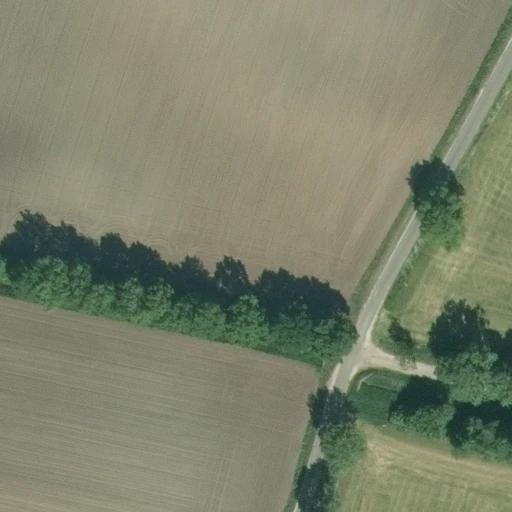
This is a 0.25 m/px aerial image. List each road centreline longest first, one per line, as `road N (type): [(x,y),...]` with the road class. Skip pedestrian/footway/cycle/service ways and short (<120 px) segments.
road 1 (residential): [(307,511),(360,323),(511,58)]
road 2 (track): [(511,394),(350,356)]
